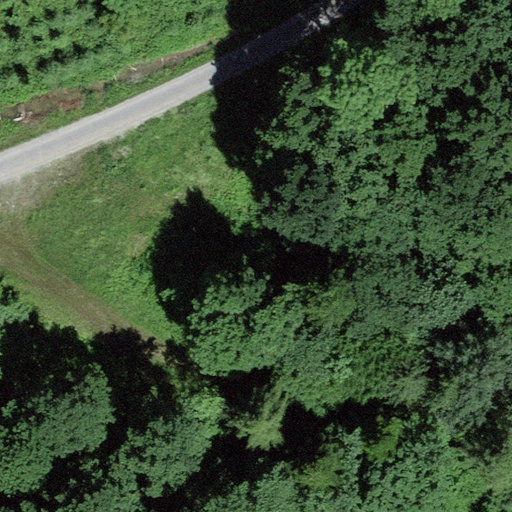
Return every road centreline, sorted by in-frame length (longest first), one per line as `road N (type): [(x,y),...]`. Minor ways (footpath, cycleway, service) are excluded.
road 1 (track): [(0,198),(154,307),(511,396)]
road 2 (track): [(0,175),(86,142),(375,0)]
